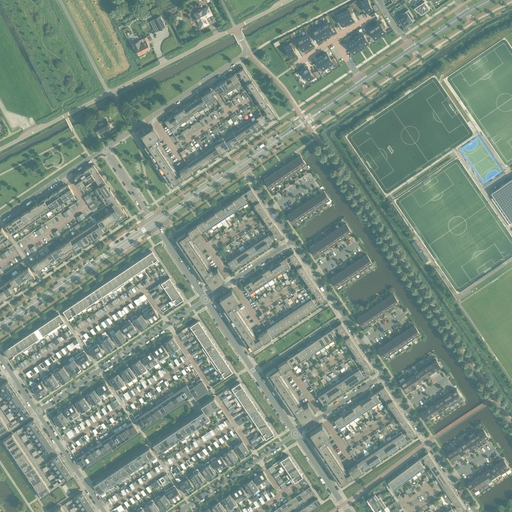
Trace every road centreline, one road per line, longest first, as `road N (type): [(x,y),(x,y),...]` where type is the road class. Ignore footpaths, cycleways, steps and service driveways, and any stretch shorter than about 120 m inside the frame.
road 1 (residential): [(0,149),(235,28)]
road 2 (residential): [(37,412),(205,299)]
road 3 (tertiary): [(0,326),(154,222)]
road 4 (residential): [(103,149),(247,52)]
road 5 (residential): [(382,375),(474,511)]
road 6 (residential): [(205,299),(295,434)]
road 7 (residential): [(292,240),(382,375)]
road 8 (residential): [(179,511),(295,434)]
road 9 (residential): [(0,219),(103,149)]
